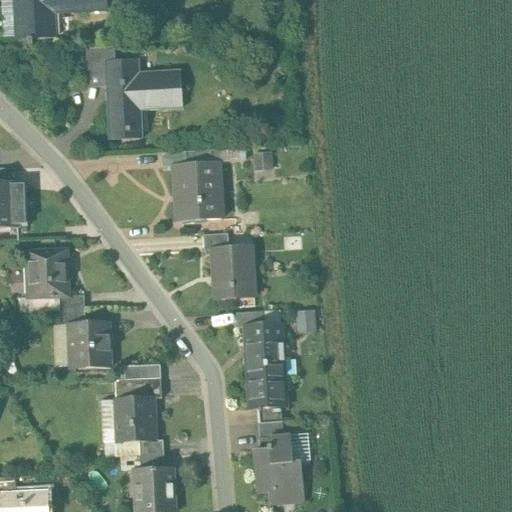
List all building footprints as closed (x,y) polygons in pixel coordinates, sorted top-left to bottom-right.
[(13,0),(15,36),(18,36),(19,43),(27,42),(27,49),(32,49),(32,42),(53,41),(52,15),(106,12),(105,0),(13,0)] [(113,50),(84,52),(85,73),(105,72),(104,64),(114,63),(113,50)] [(138,76),(137,62),(114,63),(104,64),(105,72),(106,101),(114,100),(115,128),(124,127),(125,141),(141,141),(140,112),(182,110),(180,73),(138,76)] [(186,153),(162,155),(163,169),(174,168),(174,166),(186,166),(186,153)] [(186,166),(174,166),(174,168),(177,223),(221,221),(218,164),(186,166)] [(0,184),(0,230),(20,230),(20,229),(27,228),(26,185),(18,185),(18,184),(0,184)] [(228,236),(204,238),(204,252),(212,252),(212,250),(229,249),(228,236)] [(229,249),(212,250),(212,252),(213,272),(216,272),(217,301),(236,300),(253,299),(252,274),(251,274),(250,248),(229,249)] [(66,252),(27,253),(29,300),(59,299),(68,298),(66,252)] [(68,298),(59,299),(60,313),(85,312),(84,298),(68,298)] [(85,312),(60,313),(60,328),(69,327),(69,326),(85,325),(85,312)] [(262,313),(236,314),(237,330),(244,329),(244,328),(263,327),(262,313)] [(85,325),(69,326),(69,327),(70,368),(86,367),(87,370),(111,369),(109,324),(85,325)] [(263,327),(244,328),(244,329),(249,411),(256,411),(280,410),(286,409),(284,379),(278,380),(276,346),(282,346),(280,326),(263,327)] [(160,367),(124,368),(125,382),(161,380),(160,367)] [(125,382),(115,382),(116,401),(154,400),(162,400),(161,380),(125,382)] [(154,400),(116,401),(118,444),(156,443),(155,421),(152,421),(152,401),(154,401),(154,400)] [(280,410),(256,411),(258,425),(281,424),(280,410)] [(281,424),(258,425),(259,440),(283,437),(281,424)] [(283,437),(259,440),(260,452),(252,453),(256,494),(267,493),(268,507),(303,504),(299,463),(292,464),(289,437),(283,437)] [(164,456),(140,457),(141,471),(165,470),(164,456)] [(141,471),(135,472),(136,503),(144,503),(144,511),(174,511),(174,501),(177,501),(176,486),(174,486),(173,470),(165,470),(141,471)] [(14,478),(0,479),(0,492),(14,492),(14,478)] [(14,492),(0,492),(0,511),(42,511),(47,511),(46,491),(14,492)]
